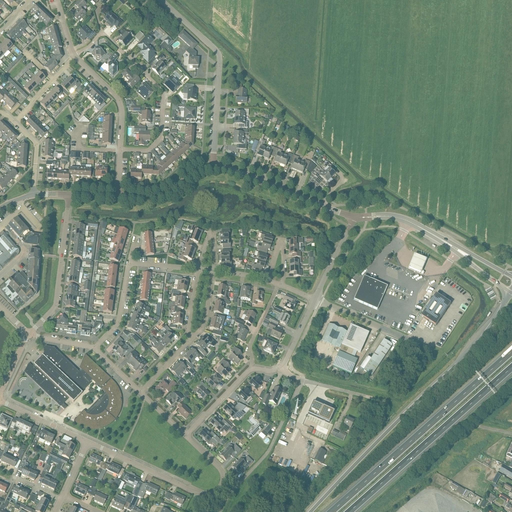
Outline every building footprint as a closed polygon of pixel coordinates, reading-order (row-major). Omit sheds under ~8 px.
[(81,0),(80,0),(78,2),(75,6),(78,9),(72,16),(78,22),(86,14),(81,9),(86,4),(81,0)] [(37,5),(31,11),(35,15),(41,8),(37,5)] [(39,18),(44,12),(41,8),(35,15),(39,18)] [(1,19),(3,21),(11,13),(9,12),(1,19)] [(39,18),(43,22),(48,16),(44,12),(39,18)] [(106,23),(111,28),(114,25),(117,28),(122,23),(119,19),(118,20),(110,13),(104,19),(107,22),(106,23)] [(48,16),(43,22),(46,26),(52,20),(48,16)] [(21,20),(18,24),(24,30),(28,26),(21,20)] [(25,31),(24,30),(18,24),(14,28),(20,34),(22,32),(23,33),(25,31)] [(48,30),(48,32),(46,33),(47,35),(49,35),(57,32),(56,27),(48,30)] [(16,38),(20,34),(14,28),(10,32),(16,38)] [(85,40),(87,38),(89,41),(96,34),(93,31),(91,34),(84,28),(80,32),(79,32),(79,33),(77,35),(82,39),(83,38),(85,40)] [(124,31),(120,35),(122,37),(119,41),(125,46),(128,43),(132,38),(124,31)] [(197,45),(183,31),(178,36),(190,47),(186,52),(189,55),(189,58),(188,66),(193,66),(193,68),(198,69),(198,67),(199,59),(196,59),(196,57),(194,55),(196,53),(193,49),(194,48),(193,47),(195,44),(197,45)] [(16,38),(10,32),(6,36),(12,42),(16,38)] [(144,36),(139,32),(134,37),(138,41),(144,36)] [(148,35),(142,41),(139,45),(144,50),(141,53),(142,52),(143,52),(149,46),(154,41),(148,35)] [(168,46),(173,42),(168,37),(163,42),(168,46)] [(2,45),(8,51),(12,46),(6,40),(2,45)] [(155,52),(149,46),(143,52),(144,53),(143,54),(148,60),(155,52)] [(97,48),(96,50),(92,54),(92,56),(96,60),(97,59),(97,60),(98,60),(98,59),(99,59),(100,60),(105,55),(104,55),(104,54),(105,54),(100,50),(98,48),(97,48)] [(54,51),(55,55),(51,59),(56,64),(61,59),(59,58),(60,56),(62,55),(60,49),(54,51)] [(117,72),(117,69),(117,64),(115,64),(115,62),(118,58),(114,54),(108,60),(110,62),(108,64),(105,67),(105,70),(108,73),(113,77),(117,72)] [(165,59),(161,54),(156,60),(158,62),(152,69),(160,76),(158,75),(163,70),(161,68),(164,66),(161,63),(165,59)] [(58,65),(56,64),(51,59),(48,63),(54,69),(58,65)] [(54,69),(48,63),(44,67),(46,70),(50,73),(54,69)] [(126,70),(123,73),(122,75),(129,81),(126,83),(127,84),(125,86),(128,89),(130,87),(132,88),(136,84),(139,80),(135,76),(133,78),(129,73),(129,72),(126,70)] [(45,79),(42,75),(39,73),(35,77),(41,83),(45,79)] [(165,79),(168,81),(164,85),(167,88),(168,87),(174,92),(180,86),(171,77),(169,75),(165,79)] [(41,83),(35,77),(31,81),(38,87),(41,83)] [(69,78),(65,82),(72,89),(75,86),(77,87),(80,84),(75,79),(73,81),(69,78)] [(38,87),(31,81),(28,84),(34,90),(38,87)] [(69,92),(72,89),(65,82),(61,87),(64,89),(62,91),(67,97),(70,94),(69,92)] [(138,90),(147,98),(153,92),(144,83),(138,90)] [(24,88),(26,91),(30,94),(34,90),(28,84),(24,88)] [(194,85),(187,85),(183,89),(183,94),(188,94),(187,100),(191,101),(196,101),(196,94),(196,90),(193,90),(194,85)] [(91,86),(87,89),(84,93),(88,96),(94,89),(91,86)] [(57,98),(61,94),(59,92),(55,88),(51,92),(57,98)] [(94,89),(88,96),(92,100),(98,93),(94,89)] [(236,96),(236,103),(246,104),(246,97),(245,97),(246,90),(238,90),(237,94),(238,94),(238,96),(236,96)] [(54,102),(57,98),(51,92),(48,96),(54,102)] [(2,100),(6,104),(13,98),(8,93),(6,96),(2,100)] [(98,93),(92,100),(96,104),(102,97),(98,93)] [(50,106),(54,102),(48,96),(44,100),(50,106)] [(102,97),(96,104),(93,106),(99,112),(106,105),(104,103),(106,101),(102,97)] [(13,98),(6,104),(11,109),(17,103),(13,98)] [(50,106),(44,100),(40,104),(46,110),(50,106)] [(172,118),(174,118),(175,110),(178,111),(178,108),(184,108),(183,119),(179,119),(178,122),(185,122),(185,119),(195,120),(195,108),(186,108),(186,105),(172,105),(172,118)] [(137,125),(137,127),(145,128),(146,123),(150,124),(151,118),(150,118),(150,113),(145,112),(145,108),(140,108),(131,107),(128,107),(128,111),(131,111),(131,112),(138,112),(137,113),(140,115),(142,115),(141,123),(142,123),(142,126),(139,124),(139,125),(137,125)] [(249,110),(246,110),(241,109),(240,112),(235,112),(235,118),(245,119),(245,116),(248,116),(249,110)] [(32,117),(26,123),(30,126),(36,120),(32,117)] [(245,119),(235,118),(234,124),(240,125),(240,128),(245,128),(247,128),(248,122),(244,122),(245,119)] [(36,120),(30,126),(34,130),(40,124),(36,120)] [(40,124),(34,130),(38,134),(44,128),(40,124)] [(6,125),(0,131),(4,135),(10,129),(6,125)] [(139,133),(138,142),(138,146),(144,146),(146,146),(148,145),(148,141),(149,141),(150,132),(145,132),(145,128),(137,127),(134,127),(134,133),(139,133)] [(44,128),(38,134),(42,138),(48,132),(44,128)] [(4,135),(8,139),(14,133),(10,129),(4,135)] [(234,132),(233,139),(243,139),(244,136),(247,137),(247,130),(244,130),(239,130),(239,133),(234,132)] [(14,133),(8,139),(12,143),(18,137),(14,133)] [(243,143),(243,139),(233,139),(233,145),(238,145),(238,149),(246,150),(247,143),(243,143)] [(264,147),(265,144),(266,141),(260,139),(256,149),(259,150),(257,155),(262,158),(266,148),(264,147)] [(191,146),(191,145),(186,142),(183,144),(182,144),(187,150),(191,147),(191,146)] [(184,154),(187,150),(182,144),(178,148),(184,154)] [(273,156),(276,149),(271,147),(269,150),(266,148),(262,158),(268,160),(270,155),(273,156)] [(180,157),(184,154),(178,148),(174,151),(180,157)] [(280,164),(283,155),(280,154),(282,151),(276,149),(273,156),(276,157),(274,162),(280,164)] [(174,151),(170,154),(177,161),(178,160),(178,159),(180,157),(174,151)] [(175,163),(177,161),(170,154),(168,152),(165,156),(172,164),(174,162),(175,163)] [(290,163),(293,155),(288,153),(286,156),(283,155),(280,164),(285,167),(287,162),(290,163)] [(168,167),(172,164),(165,156),(164,156),(164,155),(160,159),(168,167)] [(293,155),(290,163),(293,164),(291,169),(297,171),(300,162),(295,160),(296,156),(293,155)] [(165,171),(168,167),(160,159),(158,161),(160,163),(159,165),(165,171)] [(300,162),(297,171),(303,173),(304,169),(307,170),(310,162),(305,160),(303,163),(300,162)] [(311,162),(307,171),(311,173),(316,167),(311,162)] [(324,171),(331,178),(335,174),(331,170),(333,168),(327,162),(323,167),(326,169),(324,171)] [(159,166),(156,168),(158,174),(160,174),(161,174),(165,171),(159,165),(158,165),(159,166)] [(7,172),(13,178),(17,175),(14,171),(11,168),(7,172)] [(331,178),(324,171),(321,174),(319,171),(315,176),(321,181),(323,179),(327,183),(331,178)] [(3,176),(10,182),(13,178),(7,172),(3,176)] [(0,179),(0,180),(6,186),(10,182),(3,176),(0,179)] [(8,227),(6,228),(5,229),(9,234),(12,231),(24,244),(29,245),(40,247),(41,235),(31,233),(17,218),(14,221),(15,222),(12,225),(11,224),(8,226),(8,227)] [(181,221),(175,229),(181,231),(184,222),(181,221)] [(95,227),(94,232),(97,233),(98,224),(88,223),(88,227),(95,227)] [(192,232),(191,235),(200,238),(202,233),(197,231),(198,228),(192,226),(190,231),(192,232)] [(117,234),(126,237),(128,231),(119,229),(116,228),(114,233),(117,234)] [(229,230),(227,230),(222,230),(222,233),(219,233),(220,239),(228,239),(228,236),(230,236),(229,230)] [(0,271),(18,255),(18,254),(19,253),(19,252),(19,251),(18,250),(18,249),(6,236),(4,234),(2,232),(0,233),(0,271)] [(263,242),(273,245),(273,242),(272,242),(273,239),(271,239),(272,236),(262,233),(260,238),(264,239),(263,242)] [(116,239),(125,242),(126,237),(117,234),(116,237),(114,236),(114,238),(115,239),(116,239)] [(198,244),(200,238),(191,235),(190,238),(187,237),(187,239),(183,238),(182,241),(186,242),(192,245),(193,242),(198,244)] [(289,242),(289,248),(297,248),(297,244),(303,244),(303,238),(292,239),(292,242),(289,242)] [(114,244),(123,247),(125,242),(116,239),(115,239),(114,244)] [(228,239),(220,239),(220,245),(222,245),(222,248),(230,248),(230,242),(228,242),(228,239)] [(186,249),(185,252),(194,255),(196,250),(190,248),(192,245),(186,242),(184,248),(186,249)] [(257,250),(262,252),(267,253),(268,250),(269,251),(270,248),(272,248),(273,245),(263,242),(262,245),(258,244),(257,250)] [(112,249),(121,252),(123,247),(114,244),(112,249)] [(298,253),(297,248),(289,248),(289,255),(292,255),(292,258),(293,258),(294,258),(301,258),(301,257),(300,257),(300,253),(298,253)] [(120,257),(121,252),(112,249),(111,254),(120,257)] [(220,253),(221,259),(229,258),(229,255),(231,255),(230,249),(227,249),(222,249),(223,252),(220,253)] [(29,260),(38,261),(39,251),(29,250),(28,260),(29,260)] [(192,261),(194,255),(185,252),(184,255),(181,254),(181,256),(179,256),(178,259),(185,262),(186,259),(192,261)] [(257,261),(267,264),(268,261),(267,260),(267,257),(266,257),(266,254),(262,253),(258,252),(257,257),(258,258),(257,261)] [(428,257),(416,252),(410,267),(422,272),(428,257)] [(111,260),(113,261),(115,262),(118,262),(120,257),(111,254),(109,260),(111,260)] [(229,261),(229,258),(221,259),(221,265),(223,264),(223,267),(231,267),(231,262),(231,261),(229,261)] [(289,261),(289,267),(298,267),(298,264),(301,264),(301,258),(294,258),(295,261),(289,261)] [(28,279),(38,280),(39,261),(38,261),(29,260),(29,267),(22,272),(28,279)] [(255,263),(254,264),(253,269),(261,271),(262,268),(264,269),(265,266),(266,267),(267,264),(257,261),(257,264),(255,263)] [(298,267),(289,267),(290,273),(295,273),(295,276),(294,276),(294,277),(301,277),(301,270),(299,271),(298,267)] [(11,302),(29,286),(19,275),(17,272),(10,278),(10,279),(9,280),(0,287),(0,289),(7,300),(8,299),(11,302)] [(29,286),(36,294),(38,280),(28,279),(22,272),(19,275),(29,286)] [(178,286),(187,288),(188,282),(182,281),(182,278),(176,277),(176,280),(179,280),(178,286)] [(387,287),(364,277),(354,300),(377,310),(387,287)] [(446,279),(421,316),(436,326),(461,289),(446,279)] [(219,286),(218,291),(227,293),(228,287),(231,288),(231,285),(225,284),(225,287),(219,286)] [(29,286),(11,302),(10,303),(18,311),(29,301),(36,294),(29,286)] [(173,294),(179,295),(179,292),(186,293),(187,288),(178,286),(177,291),(174,291),(171,291),(171,294),(173,294)] [(242,288),(241,292),(240,298),(248,299),(249,293),(250,289),(242,288)] [(218,291),(217,297),(223,298),(223,300),(229,301),(229,298),(230,293),(227,293),(218,291)] [(253,295),(253,297),(252,304),(256,305),(256,302),(262,303),(263,293),(256,292),(256,296),(253,295)] [(172,302),(184,304),(185,298),(179,298),(179,295),(173,294),(173,297),(172,302)] [(287,301),(284,307),(293,311),(296,304),(294,303),(295,299),(286,295),(284,300),(287,301)] [(228,305),(229,301),(223,300),(222,303),(216,302),(215,307),(224,309),(225,304),(228,305)] [(66,307),(71,308),(74,308),(74,310),(77,310),(78,310),(78,307),(75,306),(76,303),(67,302),(66,307)] [(149,308),(146,307),(147,304),(141,302),(140,305),(137,304),(135,309),(144,312),(145,313),(149,314),(150,311),(150,310),(150,309),(149,308)] [(171,307),(171,311),(177,312),(177,309),(183,309),(184,304),(172,302),(171,307)] [(220,314),(219,317),(225,318),(226,315),(223,314),(224,309),(215,307),(214,313),(220,314)] [(135,309),(133,314),(146,319),(147,317),(144,316),(145,313),(144,312),(135,309)] [(173,320),(182,320),(183,315),(177,314),(177,312),(171,311),(171,314),(171,315),(171,316),(172,317),(173,317),(173,320)] [(244,321),(247,322),(251,324),(256,315),(248,311),(248,312),(246,311),(245,311),(244,314),(244,315),(246,316),(244,321)] [(280,323),(281,324),(286,326),(290,317),(285,315),(281,313),(279,318),(281,319),(280,323)] [(68,323),(68,320),(63,314),(52,325),(54,329),(67,331),(68,323)] [(145,321),(146,319),(133,314),(131,319),(140,322),(141,320),(145,321)] [(80,322),(78,332),(81,332),(80,336),(89,337),(90,334),(91,323),(84,322),(84,318),(80,317),(80,322)] [(212,318),(211,323),(220,326),(223,327),(224,321),(225,318),(219,317),(218,320),(212,318)] [(239,325),(243,326),(244,323),(237,319),(238,318),(235,317),(234,322),(235,323),(239,325)] [(131,319),(129,324),(142,329),(143,327),(138,325),(140,322),(131,319)] [(182,320),(173,320),(173,325),(170,324),(170,328),(175,329),(176,325),(182,326),(182,320)] [(76,332),(78,332),(80,322),(73,321),(72,324),(68,323),(67,331),(66,334),(75,335),(76,332)] [(91,323),(90,334),(91,334),(92,333),(93,334),(95,334),(103,326),(102,322),(92,321),(91,323)] [(220,326),(211,323),(209,329),(215,330),(215,331),(214,331),(213,334),(212,334),(221,337),(224,327),(220,326)] [(270,335),(275,337),(279,339),(283,332),(275,329),(276,326),(270,323),(268,329),(272,331),(270,335)] [(141,331),(142,329),(129,324),(127,329),(135,332),(137,329),(141,331)] [(332,366),(351,374),(357,360),(351,357),(354,351),(360,353),(369,334),(351,326),(348,333),(328,324),(321,341),(336,347),(335,350),(339,352),(332,366)] [(236,339),(238,340),(243,342),(248,332),(244,330),(246,328),(243,326),(239,325),(238,328),(240,329),(238,332),(239,333),(238,336),(236,335),(235,335),(234,337),(235,338),(236,339)] [(160,332),(170,342),(174,338),(171,335),(173,333),(166,326),(163,329),(167,332),(164,335),(161,331),(160,332)] [(159,340),(166,346),(170,342),(160,332),(158,334),(161,338),(159,340)] [(204,336),(200,340),(207,347),(209,345),(210,345),(214,347),(217,344),(210,338),(209,340),(204,336)] [(264,340),(267,342),(263,351),(272,355),(276,346),(270,343),(272,340),(265,337),(264,339),(264,340)] [(112,349),(117,353),(123,346),(121,344),(123,341),(119,338),(114,343),(117,345),(112,349)] [(162,350),(166,346),(159,340),(157,338),(155,340),(152,338),(151,339),(162,350)] [(152,347),(155,350),(158,354),(162,350),(151,339),(150,339),(149,340),(151,342),(150,342),(154,345),(152,347)] [(205,349),(207,347),(200,340),(196,345),(200,349),(198,351),(204,357),(206,355),(207,354),(206,351),(205,349)] [(384,340),(371,359),(367,356),(360,368),(372,376),(378,366),(392,345),(384,340)] [(123,346),(117,353),(121,357),(125,353),(127,355),(131,352),(132,350),(126,344),(123,346)] [(242,355),(237,350),(235,347),(231,352),(233,354),(228,358),(231,361),(232,360),(237,365),(242,360),(239,357),(242,355)] [(63,403),(68,398),(69,398),(58,388),(60,386),(56,382),(61,376),(65,380),(67,378),(71,382),(79,374),(79,373),(54,349),(45,348),(44,356),(42,355),(41,356),(42,356),(41,357),(31,367),(29,365),(25,373),(64,410),(67,407),(63,403)] [(202,359),(204,357),(198,351),(196,353),(192,349),(187,353),(194,360),(197,357),(198,358),(199,358),(200,357),(202,359)] [(127,363),(131,367),(138,360),(135,358),(138,356),(133,352),(129,357),(131,359),(127,363)] [(185,363),(190,369),(192,370),(194,367),(190,364),(194,360),(187,353),(183,358),(188,362),(186,364),(185,363)] [(85,356),(84,360),(80,369),(83,371),(79,373),(79,374),(71,382),(67,378),(65,380),(61,376),(56,382),(60,386),(58,388),(69,398),(68,398),(73,403),(82,393),(81,392),(92,380),(96,383),(94,385),(97,386),(98,385),(104,391),(105,393),(85,413),(84,412),(75,421),(77,423),(80,425),(82,426),(84,427),(88,428),(90,429),(92,429),(96,429),(98,429),(100,428),(104,427),(108,425),(111,423),(112,422),(114,420),(116,421),(118,419),(116,417),(118,415),(119,413),(120,410),(121,408),(121,406),(121,402),(121,400),(121,398),(120,394),(120,392),(119,390),(118,388),(117,388),(115,385),(116,385),(114,383),(111,380),(112,378),(111,377),(110,379),(85,356)] [(138,360),(131,367),(135,371),(140,367),(142,369),(147,364),(142,360),(140,362),(138,360)] [(230,367),(225,362),(223,360),(219,364),(221,366),(216,371),(219,374),(220,373),(225,378),(230,372),(228,370),(230,367)] [(175,366),(182,373),(184,371),(186,372),(188,370),(183,366),(179,362),(175,366)] [(182,373),(175,366),(171,371),(179,379),(181,377),(180,375),(182,373)] [(222,380),(218,376),(216,374),(212,378),(206,383),(210,386),(214,390),(219,384),(218,384),(222,380)] [(254,378),(252,380),(249,383),(257,390),(262,385),(259,383),(262,381),(257,376),(255,379),(254,378)] [(168,387),(162,382),(155,390),(160,395),(165,390),(168,393),(176,385),(173,382),(168,387)] [(206,387),(203,383),(202,382),(197,387),(199,389),(196,393),(198,395),(197,396),(200,399),(201,398),(204,400),(209,395),(204,389),(206,387)] [(243,390),(241,391),(238,395),(245,402),(250,397),(248,395),(250,393),(246,388),(243,390)] [(283,392),(277,389),(277,390),(275,389),(274,391),(273,391),(272,392),(271,392),(270,396),(270,397),(265,395),(261,404),(267,407),(268,407),(266,406),(269,401),(277,405),(275,404),(281,391),(283,392)] [(172,393),(169,397),(165,400),(171,405),(175,401),(178,404),(181,400),(183,398),(178,394),(176,396),(172,393)] [(185,405),(182,402),(177,407),(180,409),(178,412),(186,420),(192,413),(184,406),(185,405)] [(313,402),(308,414),(329,423),(334,411),(324,406),(314,402),(313,402)] [(236,407),(234,409),(233,409),(232,408),(229,405),(224,410),(231,417),(233,420),(235,420),(237,418),(239,420),(244,414),(236,407)] [(0,417),(0,426),(7,430),(13,419),(2,414),(0,417)] [(220,423),(220,422),(219,421),(216,418),(211,423),(218,430),(218,431),(220,433),(222,433),(224,431),(226,434),(231,428),(223,420),(221,423),(220,423)] [(346,430),(349,432),(351,428),(354,422),(346,418),(343,425),(348,427),(346,430)] [(22,430),(25,423),(18,420),(17,421),(14,420),(10,429),(17,432),(18,428),(22,430)] [(33,426),(25,423),(22,430),(30,434),(30,433),(34,435),(36,431),(32,429),(33,426)] [(268,425),(264,431),(267,434),(270,430),(272,428),(268,425)] [(257,427),(251,434),(252,436),(254,437),(261,429),(258,426),(257,427)] [(331,431),(329,435),(343,441),(346,435),(340,432),(339,433),(331,429),(331,431)] [(204,430),(199,435),(206,443),(208,445),(211,445),(212,444),(214,446),(220,440),(212,432),(211,432),(209,435),(208,435),(208,434),(207,433),(208,433),(204,430)] [(45,442),(48,435),(48,434),(48,435),(46,434),(46,433),(42,431),(42,432),(39,431),(35,439),(38,441),(39,439),(45,442)] [(238,433),(235,437),(239,441),(243,437),(238,433)] [(48,435),(45,442),(51,445),(52,441),(54,437),(51,435),(50,436),(48,435)] [(57,438),(55,443),(54,445),(61,448),(72,453),(75,446),(68,443),(66,447),(59,443),(60,440),(57,438)] [(1,462),(8,465),(11,458),(5,456),(10,446),(7,444),(6,447),(1,458),(3,459),(1,462)] [(226,461),(229,458),(229,457),(229,456),(230,456),(233,458),(233,459),(241,450),(235,445),(233,447),(231,446),(229,446),(227,448),(220,456),(226,461)] [(19,455),(17,460),(20,461),(24,452),(19,450),(16,448),(14,451),(18,453),(17,454),(19,455)] [(62,456),(64,457),(69,459),(72,453),(61,448),(60,450),(64,452),(62,456)] [(325,459),(323,458),(326,452),(320,449),(314,460),(322,464),(325,459)] [(102,470),(105,464),(101,462),(102,459),(92,454),(88,462),(100,467),(100,468),(102,470)] [(25,455),(20,466),(18,471),(22,473),(21,475),(28,478),(31,471),(26,469),(28,464),(25,463),(28,456),(25,455)] [(50,457),(46,465),(43,471),(46,472),(49,466),(53,458),(50,457)] [(242,468),(243,468),(245,470),(253,462),(247,457),(245,459),(243,457),(241,457),(239,460),(232,467),(238,473),(241,469),(241,468),(242,468)] [(11,458),(8,465),(14,468),(17,461),(11,458)] [(485,461),(483,467),(494,471),(497,466),(485,461)] [(105,464),(102,470),(105,471),(106,470),(117,475),(121,468),(111,463),(110,466),(105,464)] [(34,465),(31,471),(28,478),(34,481),(36,476),(37,474),(34,472),(36,467),(34,465)] [(503,466),(499,471),(503,473),(505,471),(511,475),(511,470),(503,466)] [(54,490),(57,483),(54,482),(57,474),(61,475),(62,472),(61,472),(62,469),(57,467),(56,470),(56,469),(51,480),(48,487),(54,490)] [(127,482),(126,482),(136,487),(138,488),(138,489),(137,492),(139,493),(143,484),(138,482),(140,479),(135,477),(135,476),(135,475),(131,474),(130,474),(130,475),(128,478),(128,479),(127,482)] [(51,480),(44,477),(41,484),(48,487),(51,480)] [(451,484),(449,487),(456,491),(456,492),(462,496),(467,498),(469,494),(473,497),(474,495),(465,490),(455,483),(454,485),(451,484)] [(511,489),(511,488),(506,485),(503,483),(501,486),(504,488),(511,492),(511,489)] [(90,490),(83,486),(78,484),(76,488),(75,491),(85,496),(86,493),(90,495),(94,488),(91,486),(90,490)] [(142,499),(146,491),(155,496),(159,488),(149,484),(148,486),(143,484),(139,493),(137,496),(142,499)] [(13,494),(19,497),(22,490),(13,486),(6,501),(9,503),(13,494)] [(94,488),(90,495),(95,497),(93,500),(103,505),(106,500),(107,498),(95,492),(97,489),(94,488)] [(29,493),(22,490),(19,497),(26,500),(27,497),(29,493)] [(169,501),(170,500),(182,505),(185,498),(175,493),(174,496),(167,493),(164,498),(167,499),(167,500),(169,501)] [(490,494),(486,500),(489,502),(489,503),(491,505),(496,497),(490,494)] [(501,494),(499,498),(508,502),(510,499),(501,494)] [(34,495),(31,502),(34,503),(39,505),(40,503),(35,500),(37,497),(34,495)] [(123,508),(128,510),(132,501),(134,497),(131,495),(130,496),(129,496),(125,503),(115,499),(112,506),(122,511),(123,508)] [(39,505),(45,509),(49,502),(48,502),(49,500),(45,498),(44,500),(42,499),(40,503),(39,505)] [(143,511),(140,510),(133,507),(135,502),(132,501),(128,510),(131,511),(143,511)]
